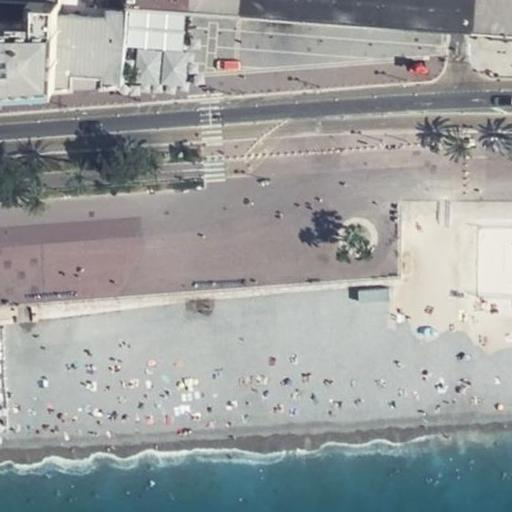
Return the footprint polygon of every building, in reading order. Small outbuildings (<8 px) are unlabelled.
[(0,0),(0,93),(40,90),(56,89),(64,0),(0,0)] [(124,84),(133,7),(134,0),(113,0),(113,15),(83,12),(83,4),(87,3),(87,0),(64,0),(56,89),(109,85),(124,84)] [(163,9),(194,12),(195,0),(134,0),(133,7),(163,9)] [(195,0),(194,12),(216,13),(240,14),(242,14),(243,0),(195,0)] [(448,0),(243,0),(242,14),(343,22),(446,30),(448,0)] [(448,0),(446,30),(460,31),(474,32),(476,0),(448,0)] [(511,0),(476,0),(474,32),(499,35),(511,35),(511,0)]
